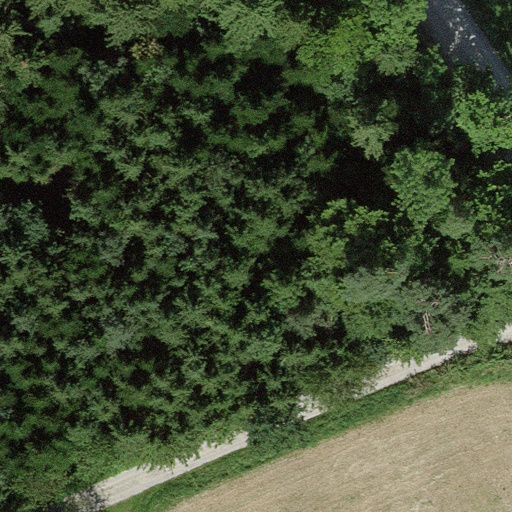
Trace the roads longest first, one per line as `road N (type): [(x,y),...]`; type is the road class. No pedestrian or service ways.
road 1 (track): [(77,511),(511,328)]
road 2 (track): [(439,0),(511,108)]
